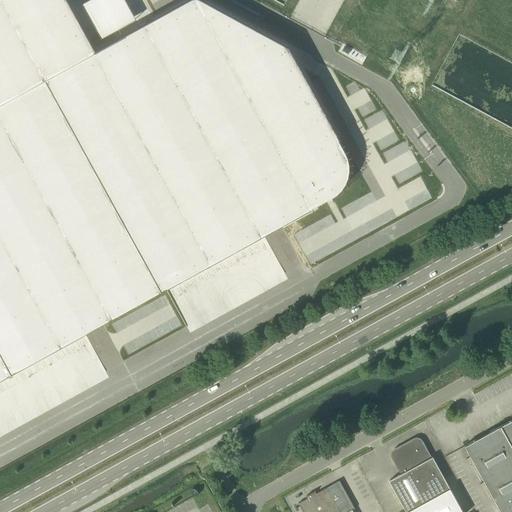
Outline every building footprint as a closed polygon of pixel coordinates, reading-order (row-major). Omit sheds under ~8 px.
[(0,0),(0,103),(44,79),(95,50),(67,0),(0,0)] [(187,0),(95,50),(44,79),(161,290),(165,288),(166,288),(263,234),(264,234),(312,208),(311,207),(331,196),(333,195),(335,194),(337,192),(338,191),(340,189),(341,188),(343,186),(344,184),(345,182),(346,180),(347,178),(347,175),(348,173),(348,171),(348,169),(348,166),(348,164),(348,162),(348,160),(347,157),(346,155),(345,153),(344,151),(338,139),(338,138),(317,100),(288,46),(203,0),(187,0)] [(44,79),(0,103),(0,352),(12,373),(84,333),(85,333),(161,290),(44,79)] [(0,352),(0,379),(12,373),(0,352)] [(511,511),(511,419),(464,445),(501,511),(511,511)] [(417,438),(395,449),(392,451),(391,454),(392,457),(401,474),(389,481),(406,511),(450,488),(432,456),(431,457),(422,441),(420,439),(417,438)] [(353,511),(352,510),(355,508),(339,480),(315,493),(316,495),(312,496),(312,495),(298,503),(303,511),(353,511)]
